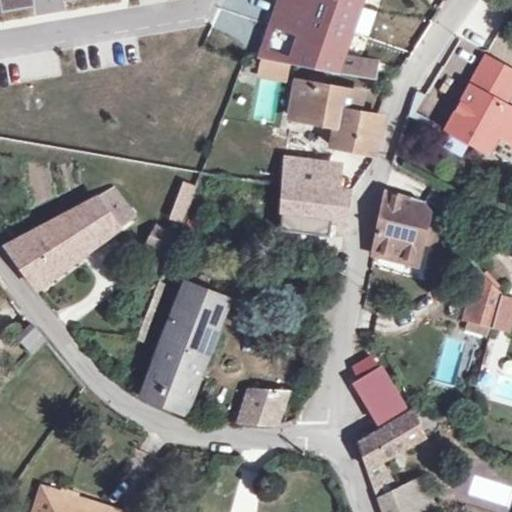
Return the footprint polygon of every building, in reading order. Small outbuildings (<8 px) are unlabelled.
[(291,56),(309,0),(274,0),(258,49),(291,56)] [(309,0),(291,56),(343,68),(342,73),(379,81),(383,63),(347,55),(365,0),(309,0)] [(509,131),(511,125),(511,106),(500,100),(511,78),(511,70),(485,56),(469,84),(472,86),(463,103),(466,104),(462,111),(458,109),(448,129),(486,151),(497,132),(506,137),(509,131)] [(287,111),(331,120),(329,142),(373,149),(383,119),(355,114),(359,93),(293,80),(287,111)] [(486,151),(495,156),(506,137),(497,132),(486,151)] [(281,184),(326,194),(328,168),(301,163),(302,153),(283,150),(281,184)] [(132,215),(114,179),(8,244),(38,287),(132,215)] [(184,222),(196,184),(183,180),(171,218),(184,222)] [(326,194),(281,184),(280,187),(279,214),(340,224),(344,197),(326,194)] [(447,210),(441,202),(401,193),(381,278),(424,284),(447,210)] [(145,247),(168,258),(179,233),(156,223),(145,247)] [(465,270),(456,306),(480,313),(485,298),(465,270)] [(190,403),(192,391),(217,291),(173,281),(164,315),(147,376),(144,391),(190,403)] [(39,343),(28,331),(13,347),(24,358),(39,343)] [(275,422),(283,394),(254,387),(243,420),(275,422)] [(403,415),(346,448),(354,475),(366,511),(402,511),(394,495),(385,500),(371,464),(417,436),(403,415)] [(119,511),(45,482),(32,511),(119,511)] [(394,495),(402,511),(419,511),(422,511),(410,485),(394,495)]
